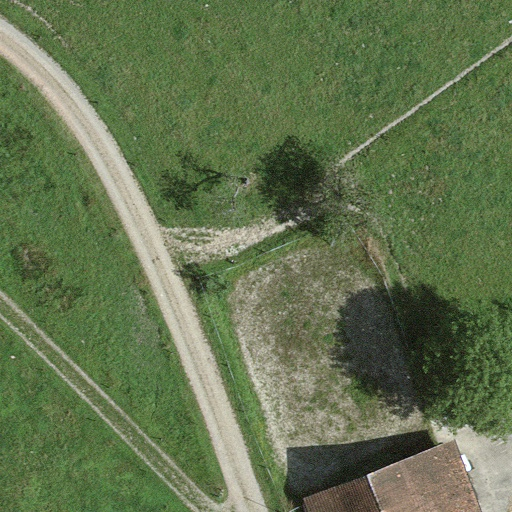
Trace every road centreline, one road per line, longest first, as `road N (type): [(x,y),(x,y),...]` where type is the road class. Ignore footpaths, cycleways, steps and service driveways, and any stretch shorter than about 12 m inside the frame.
road 1 (track): [(0,38),(70,97),(138,208),(257,511)]
road 2 (track): [(0,305),(212,511)]
